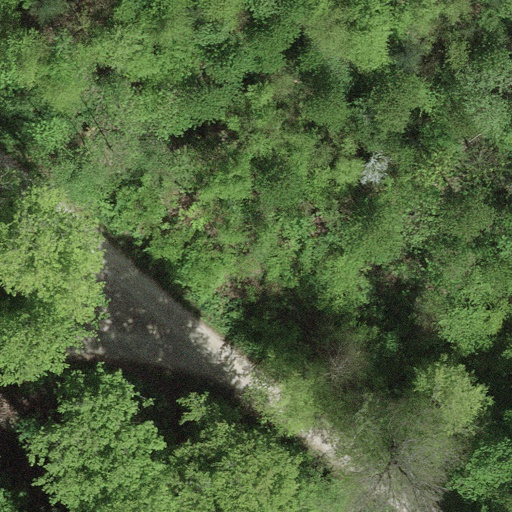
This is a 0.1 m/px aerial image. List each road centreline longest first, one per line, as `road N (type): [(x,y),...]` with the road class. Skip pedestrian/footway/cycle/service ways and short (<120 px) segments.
road 1 (track): [(375,480),(0,171)]
road 2 (track): [(0,339),(243,367)]
